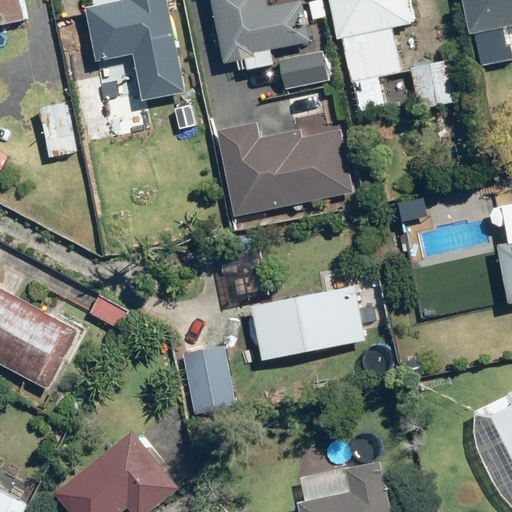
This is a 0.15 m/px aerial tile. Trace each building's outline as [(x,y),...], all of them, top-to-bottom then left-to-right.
[(0,0),(0,26),(34,21),(30,0),(0,0)] [(151,99),(195,90),(177,0),(118,0),(95,4),(105,59),(142,52),(151,99)] [(334,16),(330,0),(298,0),(278,4),(277,0),(222,0),(233,61),(247,59),(249,69),(285,63),(281,45),(321,38),(318,18),(334,16)] [(415,0),(340,0),(364,111),(390,106),(384,76),(410,71),(400,24),(420,20),(415,0)] [(511,0),(473,0),(486,61),(511,55),(511,0)] [(333,48),(287,58),(293,88),(339,79),(333,48)] [(461,52),(414,63),(425,108),(471,97),(461,52)] [(128,69),(78,79),(90,141),(140,132),(128,69)] [(74,101),(47,107),(56,155),(84,150),(74,101)] [(225,128),(243,215),(361,191),(348,127),(310,135),(309,127),(268,135),(265,120),(225,128)] [(476,138),(454,143),(459,165),(482,159),(476,138)] [(103,235),(106,256),(141,250),(138,229),(103,235)] [(511,238),(499,240),(509,299),(511,298),(511,238)] [(267,239),(226,246),(235,299),(276,292),(267,239)] [(328,290),(261,304),(272,358),(373,338),(362,283),(352,285),(348,265),(324,269),(328,290)] [(0,281),(0,358),(57,388),(88,327),(0,281)] [(103,292),(94,311),(129,329),(139,310),(103,292)] [(242,405),(230,343),(189,351),(201,413),(242,405)] [(511,392),(483,408),(483,411),(483,415),(483,420),(483,425),(484,430),(485,435),(485,439),(486,444),(488,449),(489,454),(490,458),(492,463),(494,467),(496,472),(498,476),(500,480),(503,485),(505,489),(508,493),(511,497),(511,498),(511,392)] [(142,426),(61,491),(78,511),(128,511),(136,506),(141,511),(156,511),(190,486),(157,445),(159,444),(151,434),(149,435),(142,426)] [(305,500),(307,511),(400,511),(389,458),(353,466),(358,488),(305,500)] [(0,484),(0,511),(26,511),(32,501),(0,484)]
